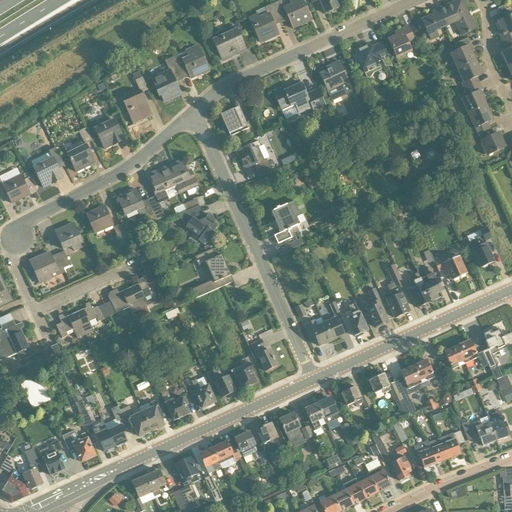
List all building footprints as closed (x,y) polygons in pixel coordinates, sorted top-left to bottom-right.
[(280,0),(273,4),(280,19),(287,16),(293,29),(311,21),(301,0),(289,0),(291,4),(284,7),(280,0)] [(310,0),(312,4),(319,1),(325,14),(339,8),(335,0),(310,0)] [(460,0),(445,7),(451,21),(454,20),(461,36),(475,29),(461,0),(460,0)] [(280,19),(273,4),(265,7),(269,14),(259,19),(257,15),(249,19),(257,36),(259,35),(263,43),(278,36),(273,23),(280,19)] [(451,21),(445,7),(438,11),(439,13),(422,21),(431,40),(438,37),(436,31),(446,27),(445,24),(451,21)] [(504,45),(511,41),(511,15),(498,22),(502,33),(499,34),(504,45)] [(222,61),(246,50),(235,26),(211,37),(222,61)] [(399,35),(388,40),(396,57),(395,58),(398,65),(408,60),(405,54),(411,51),(408,44),(414,41),(408,27),(398,32),(399,35)] [(457,69),(475,61),(468,47),(471,45),(468,38),(453,45),(457,52),(450,55),(457,69)] [(508,68),(511,66),(511,41),(504,45),(507,51),(501,54),(508,68)] [(388,58),(381,43),(371,48),(370,46),(355,52),(356,54),(354,55),(360,70),(363,69),(367,78),(370,78),(373,73),(381,70),(378,63),(388,58)] [(177,63),(183,77),(189,75),(191,79),(209,71),(198,46),(187,51),(189,57),(177,63)] [(183,77),(177,63),(174,57),(166,61),(172,74),(163,78),(161,75),(151,79),(159,97),(162,96),(165,103),(181,96),(174,81),(183,77)] [(475,61),(457,69),(463,83),(461,84),(464,90),(470,88),(479,84),(476,77),(481,75),(475,61)] [(332,69),(320,74),(332,102),(353,92),(339,62),(331,66),(332,69)] [(133,125),(146,119),(144,114),(149,111),(141,93),(147,90),(142,78),(135,81),(140,92),(122,100),(133,125)] [(299,114),(312,108),(301,84),(296,86),(294,83),(273,92),(282,111),(295,106),(299,114)] [(105,90),(102,84),(97,87),(100,93),(105,90)] [(467,114),(486,106),(479,92),(482,91),(479,84),(470,88),(464,90),(467,98),(461,101),(467,114)] [(438,85),(430,89),(433,94),(440,91),(438,85)] [(325,105),(317,88),(308,92),(316,109),(325,105)] [(444,98),(437,101),(440,107),(446,104),(444,98)] [(486,106),(467,114),(474,128),(472,129),(475,136),(490,129),(487,123),(492,120),(486,106)] [(242,129),(247,126),(239,107),(221,115),(230,137),(243,132),(242,129)] [(327,114),(321,117),(323,123),(330,120),(327,114)] [(105,150),(124,140),(114,120),(95,129),(105,150)] [(76,173),(95,164),(85,144),(91,142),(85,129),(78,133),(82,142),(65,150),(76,173)] [(348,137),(345,129),(338,132),(342,140),(348,137)] [(490,129),(475,136),(466,141),(469,147),(480,142),(487,156),(505,148),(498,133),(493,136),(490,129)] [(249,147),(241,150),(242,154),(239,156),(245,170),(254,165),(260,178),(272,172),(266,160),(268,159),(264,151),(260,153),(257,148),(251,150),(249,147)] [(43,188),(62,179),(53,159),(34,168),(43,188)] [(167,167),(178,192),(179,194),(186,191),(185,189),(197,184),(194,178),(188,181),(185,174),(187,173),(182,160),(167,167)] [(149,199),(160,223),(166,220),(158,204),(159,203),(169,199),(168,196),(178,192),(167,167),(155,172),(158,177),(150,180),(156,195),(156,196),(149,199)] [(322,176),(319,169),(310,174),(313,181),(322,176)] [(12,204),(27,197),(23,189),(26,188),(20,176),(2,185),(12,204)] [(160,223),(149,199),(141,203),(135,190),(117,198),(125,216),(137,211),(137,212),(138,214),(140,215),(142,215),(144,215),(146,215),(153,229),(159,226),(158,224),(160,223)] [(187,211),(197,207),(206,203),(203,197),(185,204),(187,211)] [(294,235),(298,233),(296,228),(295,227),(300,224),(297,218),(301,216),(294,202),(286,206),(273,211),(280,227),(278,228),(281,233),(274,236),(278,244),(291,239),(293,243),(285,246),(288,252),(302,245),(299,240),(296,241),(294,235)] [(474,206),(469,202),(464,208),(469,212),(474,206)] [(346,210),(344,205),(336,208),(338,214),(346,210)] [(95,234),(113,226),(104,207),(86,215),(95,234)] [(197,207),(187,211),(179,214),(184,227),(194,233),(189,239),(196,244),(198,241),(204,245),(211,243),(216,235),(213,233),(216,228),(211,216),(211,215),(210,215),(209,215),(208,215),(207,216),(207,217),(207,218),(201,221),(197,218),(198,216),(200,215),(197,207)] [(397,208),(391,214),(396,218),(401,212),(397,208)] [(393,221),(390,214),(383,217),(386,224),(393,221)] [(63,250),(81,242),(73,224),(60,230),(62,234),(57,236),(63,250)] [(128,242),(120,225),(113,228),(121,246),(128,242)] [(484,242),(491,239),(486,228),(480,231),(482,237),(469,243),(472,250),(480,269),(493,263),(489,253),(490,252),(486,244),(485,244),(484,242)] [(143,251),(140,244),(134,247),(137,254),(143,251)] [(207,286),(210,293),(233,282),(221,256),(216,258),(212,250),(196,257),(200,265),(204,263),(213,283),(207,286)] [(57,255),(63,269),(70,266),(64,252),(57,255)] [(51,257),(49,253),(30,262),(40,285),(65,274),(63,269),(57,255),(51,257)] [(146,253),(134,258),(137,264),(148,259),(146,253)] [(450,276),(452,282),(466,275),(458,256),(446,262),(444,256),(434,260),(439,272),(444,270),(447,277),(450,276)] [(409,312),(399,290),(404,287),(394,265),(386,269),(393,284),(387,287),(391,295),(387,296),(397,318),(409,312)] [(129,289),(140,311),(148,307),(143,298),(151,294),(147,286),(154,282),(147,267),(144,268),(146,273),(142,275),(143,278),(139,280),(141,283),(129,289)] [(420,280),(429,303),(441,298),(439,293),(441,292),(431,270),(430,269),(424,272),(426,278),(420,280)] [(429,303),(420,280),(417,275),(412,277),(412,278),(415,285),(409,288),(418,308),(429,303)] [(0,285),(0,284),(0,307),(12,302),(7,290),(4,292),(0,285)] [(140,311),(129,289),(118,294),(116,290),(112,292),(115,299),(110,301),(116,314),(128,308),(131,314),(140,311)] [(375,328),(387,322),(378,302),(379,301),(374,290),(367,293),(372,304),(365,307),(375,328)] [(185,302),(181,294),(169,299),(173,308),(185,302)] [(367,331),(355,305),(352,299),(347,302),(349,307),(354,318),(348,320),(355,337),(367,331)] [(312,301),(304,304),(306,310),(314,306),(312,301)] [(75,313),(85,335),(93,332),(89,322),(96,319),(98,322),(103,320),(97,307),(92,309),(89,303),(85,305),(87,308),(75,313)] [(339,314),(334,303),(329,305),(334,316),(339,314)] [(301,307),(296,309),(300,319),(305,317),(301,307)] [(180,315),(177,309),(165,314),(168,320),(180,315)] [(85,335),(75,313),(64,319),(62,315),(58,317),(61,324),(56,326),(62,339),(67,336),(66,333),(73,330),(77,339),(85,335)] [(321,318),(324,324),(331,341),(344,336),(336,318),(330,321),(327,315),(321,318)] [(0,351),(25,340),(20,329),(24,327),(22,323),(15,326),(13,321),(0,326),(1,329),(0,329),(0,351)] [(193,332),(188,321),(183,323),(188,335),(193,332)] [(250,327),(247,322),(240,325),(243,331),(250,327)] [(331,341),(324,324),(315,328),(312,322),(308,324),(313,337),(314,337),(319,347),(331,341)] [(496,381),(502,378),(492,356),(511,346),(511,333),(502,338),(498,328),(483,335),(486,342),(485,342),(488,350),(482,352),(488,366),(495,381),(496,380),(496,381)] [(0,351),(0,361),(16,354),(20,362),(36,354),(34,350),(31,352),(25,340),(0,351)] [(259,349),(264,347),(261,340),(250,346),(257,360),(259,359),(265,372),(277,367),(269,351),(262,354),(259,349)] [(488,366),(482,352),(476,355),(470,341),(457,347),(465,364),(477,359),(482,369),(488,366)] [(256,383),(251,372),(254,371),(251,364),(255,362),(246,342),(241,344),(248,358),(240,362),(232,366),(235,373),(243,389),(256,383)] [(56,345),(50,347),(56,359),(62,357),(56,345)] [(465,364),(457,347),(444,353),(450,366),(452,370),(465,364)] [(138,356),(131,359),(136,369),(143,366),(138,356)] [(413,367),(421,384),(434,378),(432,375),(432,374),(426,361),(413,367)] [(106,367),(100,370),(105,379),(111,376),(106,367)] [(423,388),(421,384),(413,367),(400,373),(406,386),(407,386),(410,394),(423,388)] [(215,370),(206,375),(211,385),(215,383),(222,399),(235,393),(227,377),(220,381),(215,370)] [(402,400),(399,394),(394,383),(388,385),(383,375),(369,382),(374,394),(381,391),(382,394),(389,391),(395,403),(402,400)] [(8,383),(4,376),(0,377),(0,379),(3,385),(8,383)] [(499,386),(509,381),(507,376),(502,378),(496,381),(499,386)] [(189,380),(183,383),(188,395),(193,393),(196,400),(198,399),(202,408),(214,402),(207,386),(201,389),(197,381),(191,384),(189,380)] [(501,392),(511,387),(509,381),(499,386),(501,392)] [(495,384),(493,382),(489,382),(486,385),(487,389),(490,391),(493,391),(496,388),(495,384)] [(511,394),(511,387),(501,392),(504,398),(511,394)] [(365,410),(372,406),(366,395),(360,398),(355,388),(341,394),(347,406),(354,403),(355,407),(362,403),(365,410)] [(173,421),(189,414),(184,404),(185,404),(183,400),(174,404),(171,399),(169,400),(165,390),(160,392),(173,421)] [(46,403),(40,391),(26,397),(32,409),(46,403)] [(399,394),(402,400),(404,403),(404,404),(410,402),(405,392),(399,394)] [(151,432),(140,408),(132,412),(126,398),(116,402),(117,406),(124,420),(128,418),(134,431),(135,430),(138,437),(151,432)] [(317,405),(323,418),(326,424),(339,419),(330,399),(317,405)] [(115,448),(108,432),(102,420),(92,424),(81,400),(75,403),(87,432),(90,430),(91,433),(96,443),(99,442),(104,453),(115,448)] [(140,408),(151,432),(163,426),(159,416),(160,416),(153,402),(140,408)] [(408,414),(404,404),(404,403),(397,406),(402,417),(408,414)] [(323,418),(317,405),(305,410),(314,430),(320,427),(318,421),(323,418)] [(124,422),(124,420),(117,406),(110,409),(116,422),(113,423),(115,428),(108,432),(115,448),(127,442),(124,435),(125,434),(120,423),(124,422)] [(286,434),(300,428),(293,415),(279,421),(286,434)] [(411,421),(409,417),(398,423),(398,422),(392,425),(401,443),(407,440),(401,426),(411,421)] [(502,418),(489,423),(496,441),(510,436),(503,417),(502,418)] [(496,441),(489,423),(482,426),(480,421),(474,424),(482,447),(496,441)] [(469,423),(462,425),(468,442),(476,439),(469,423)] [(275,450),(280,448),(276,439),(277,438),(270,424),(258,430),(264,444),(271,441),(275,450)] [(347,424),(340,427),(350,448),(356,445),(347,424)] [(309,428),(302,431),(307,442),(314,439),(309,428)] [(74,431),(62,437),(68,450),(74,448),(81,463),(95,457),(84,434),(77,437),(74,431)] [(441,439),(448,460),(460,455),(457,447),(464,444),(460,432),(441,439)] [(248,433),(235,439),(244,457),(251,454),(255,463),(260,460),(263,466),(268,463),(263,452),(258,455),(248,433)] [(448,460),(441,439),(428,444),(429,444),(436,464),(448,460)] [(374,443),(382,459),(388,456),(380,440),(374,443)] [(64,470),(57,454),(61,452),(58,445),(57,441),(51,444),(52,446),(47,448),(50,456),(43,459),(50,477),(64,470)] [(213,449),(220,464),(233,458),(236,463),(240,461),(235,449),(230,451),(226,443),(213,449)] [(382,459),(374,443),(369,446),(377,462),(382,459)] [(436,464),(429,444),(428,444),(428,443),(422,445),(424,448),(417,451),(424,469),(436,464)] [(287,447),(281,450),(286,460),(291,457),(287,447)] [(407,474),(411,472),(402,455),(406,453),(403,447),(394,451),(397,457),(398,457),(399,460),(391,464),(400,482),(408,478),(407,474)] [(222,468),(220,464),(213,449),(200,455),(205,468),(206,468),(209,474),(222,468)] [(27,453),(26,453),(32,467),(39,464),(38,461),(35,454),(33,450),(27,453)] [(336,456),(326,461),(324,462),(328,471),(343,464),(342,461),(340,463),(336,456)] [(0,468),(12,476),(15,469),(12,461),(5,457),(0,465),(0,468)] [(180,492),(188,511),(189,511),(196,509),(193,502),(198,499),(189,478),(196,475),(189,458),(176,464),(180,473),(179,474),(185,489),(180,492)] [(363,464),(361,458),(353,461),(356,467),(363,464)] [(308,467),(299,469),(302,477),(310,475),(308,467)] [(335,470),(338,475),(345,472),(342,467),(335,470)] [(370,474),(372,478),(379,492),(391,487),(381,468),(370,474)] [(29,489),(24,476),(19,478),(15,469),(12,476),(0,494),(0,497),(11,504),(28,497),(26,491),(29,489)] [(338,475),(335,470),(328,473),(331,479),(338,475)] [(24,476),(29,489),(30,490),(42,485),(36,471),(24,476)] [(145,477),(152,494),(154,498),(161,495),(158,489),(166,485),(164,479),(162,480),(159,472),(145,477)] [(152,494),(145,477),(132,483),(138,497),(144,495),(145,497),(152,494)] [(212,477),(205,480),(216,504),(223,501),(212,477)] [(319,484),(316,478),(309,482),(312,487),(319,484)] [(359,484),(366,499),(379,492),(372,478),(359,484)] [(346,490),(353,505),(366,499),(359,484),(357,480),(344,487),(346,490)] [(307,490),(305,484),(295,488),(297,494),(307,490)] [(333,497),(340,511),(353,505),(346,490),(333,497)] [(452,500),(458,497),(456,491),(450,494),(452,500)] [(188,511),(180,492),(173,495),(180,511),(188,511)] [(276,497),(279,502),(285,499),(282,493),(276,497)] [(121,501),(115,495),(108,501),(114,507),(121,501)] [(279,502),(276,497),(264,503),(267,508),(279,502)] [(339,511),(340,511),(333,497),(320,503),(324,511),(339,511)] [(141,499),(134,502),(138,511),(144,511),(146,511),(141,499)] [(210,511),(216,509),(213,503),(206,507),(208,511),(210,511)] [(250,506),(252,511),(259,511),(260,511),(256,503),(250,506)]
